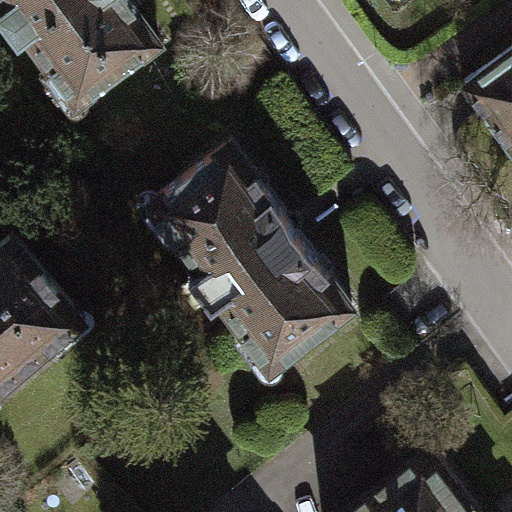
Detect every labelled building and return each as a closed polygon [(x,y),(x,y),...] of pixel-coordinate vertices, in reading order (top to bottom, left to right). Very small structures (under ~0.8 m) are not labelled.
[(159,37),(132,0),(3,0),(0,2),(0,12),(18,36),(26,30),(76,98),(159,37)] [(511,42),(461,79),(511,149),(511,42)] [(353,301),(231,135),(149,195),(199,263),(189,270),(211,301),(220,294),(270,362),(353,301)] [(11,229),(0,238),(0,379),(81,311),(11,229)] [(476,511),(427,446),(337,511),(476,511)]
